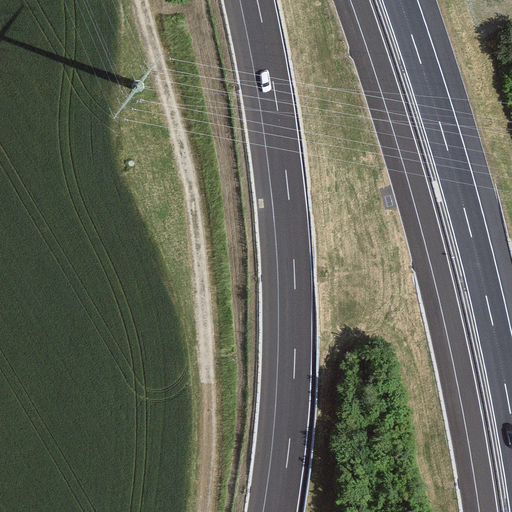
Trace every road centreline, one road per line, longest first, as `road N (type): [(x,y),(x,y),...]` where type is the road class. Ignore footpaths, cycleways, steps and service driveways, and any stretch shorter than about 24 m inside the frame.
road 1 (motorway): [(360,0),(439,261),(488,511)]
road 2 (track): [(202,511),(207,381),(198,247),(140,0)]
road 3 (motorway): [(257,0),(294,274),(279,511)]
road 4 (motorway): [(511,422),(475,251),(399,0)]
